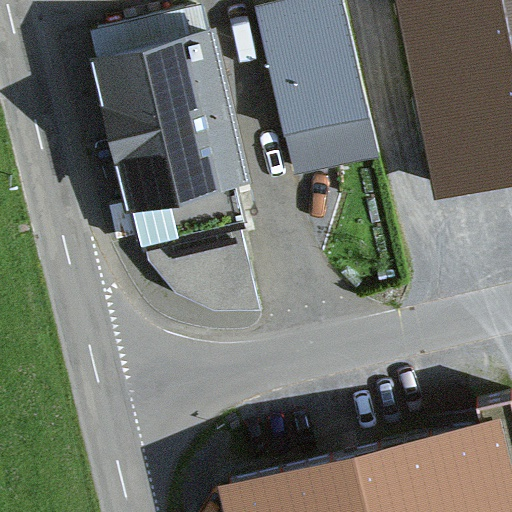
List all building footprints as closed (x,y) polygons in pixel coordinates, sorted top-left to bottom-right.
[(511,0),(414,0),(447,173),(511,160),(511,0)] [(110,52),(152,235),(242,215),(199,31),(110,52)] [(305,167),(365,154),(354,104),(294,117),(305,167)] [(477,419),(469,387),(416,400),(424,432),(477,419)] [(511,511),(511,505),(493,429),(248,491),(253,511),(511,511)]
